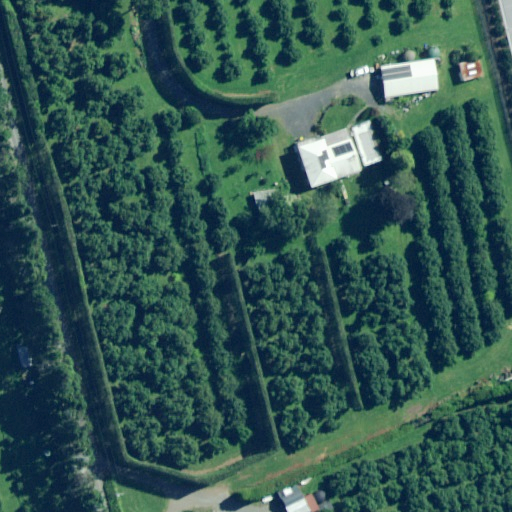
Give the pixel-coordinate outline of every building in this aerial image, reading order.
[(484,78),(480,60),(459,65),(462,83),(484,78)] [(433,61),(378,66),(381,97),(436,91),(433,61)] [(373,120),(366,113),(352,127),(359,135),(366,127),(373,120)] [(362,172),(348,131),(317,141),(316,138),(297,144),(312,189),(362,172)] [(310,511),(304,499),(285,509),(287,511),(310,511)]
